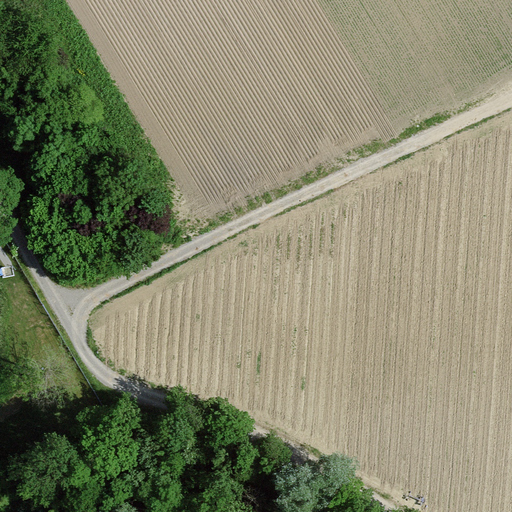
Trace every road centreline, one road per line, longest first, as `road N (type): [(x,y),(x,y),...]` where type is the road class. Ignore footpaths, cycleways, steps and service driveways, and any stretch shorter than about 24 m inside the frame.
road 1 (track): [(511,107),(106,294),(81,310),(78,345)]
road 2 (track): [(386,511),(111,381),(78,345),(0,223)]
